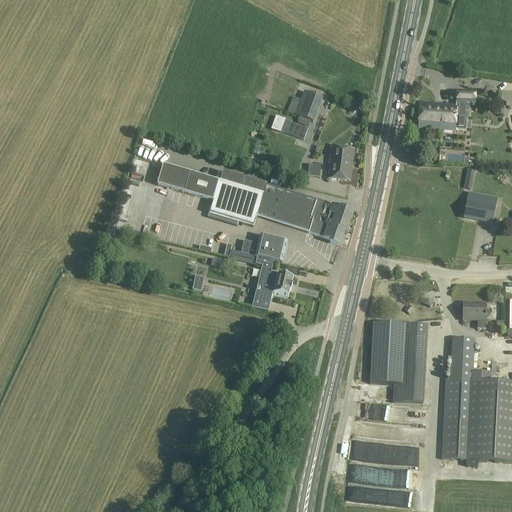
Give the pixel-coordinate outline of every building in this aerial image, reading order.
[(476,93),(457,91),(456,104),(475,106),(476,93)] [(325,98),(307,92),(304,100),(297,97),(291,112),(302,117),(301,122),(311,126),(313,121),(316,122),(325,98)] [(466,118),(456,117),(456,108),(420,105),(418,129),(454,132),(455,130),(465,131),(466,118)] [(270,129),(303,141),(308,129),(275,117),(270,129)] [(354,150),(331,147),(327,179),(350,182),(354,150)] [(157,186),(214,202),(210,214),(254,227),(267,187),(223,172),(220,181),(164,164),(157,186)] [(308,164),(307,177),(320,178),(321,165),(308,164)] [(320,238),(324,227),(325,225),(318,223),(314,222),(316,215),(321,216),(322,217),(326,204),(307,198),(305,199),(267,187),(257,217),(307,234),(320,238)] [(496,201),(468,195),(463,219),(491,225),(496,201)] [(331,206),(325,225),(324,227),(345,234),(346,234),(353,214),(331,206)] [(324,227),(320,238),(330,241),(329,244),(340,248),(345,234),(324,227)] [(116,236),(111,234),(107,244),(113,246),(116,236)] [(263,267),(271,269),(273,263),(282,265),(287,244),(260,238),(256,253),(256,257),(255,258),(255,259),(257,260),(256,266),(263,267)] [(256,257),(256,253),(254,252),(255,245),(244,242),(241,254),(253,257),(253,256),(256,257)] [(198,252),(211,254),(212,248),(199,246),(198,252)] [(255,259),(255,258),(250,257),(248,264),(256,266),(257,260),(255,259)] [(225,262),(213,259),(211,266),(223,269),(225,262)] [(271,269),(263,267),(260,280),(262,281),(259,290),(258,289),(257,292),(259,292),(258,298),(256,297),(257,296),(256,296),(253,309),(269,313),(273,295),(288,298),(290,291),(291,291),(293,285),(292,285),(293,279),(270,274),(271,269)] [(191,290),(200,292),(203,278),(194,276),(191,290)] [(430,308),(433,303),(427,300),(424,305),(430,308)] [(485,305),(462,305),(462,322),(478,322),(477,330),(485,330),(485,305)] [(404,311),(410,315),(414,311),(408,306),(404,311)] [(426,328),(372,325),(369,365),(423,368),(426,328)] [(473,342),(452,341),(450,381),(445,381),(441,460),(511,464),(511,384),(471,382),(473,342)] [(399,423),(400,408),(360,406),(360,422),(399,423)] [(417,468),(419,444),(394,441),(395,435),(390,434),(389,443),(366,441),(365,444),(358,444),(358,449),(351,448),(350,463),(348,463),(347,483),(362,484),(362,478),(368,479),(369,473),(382,475),(382,472),(377,472),(378,465),(417,468)] [(346,502),(415,509),(417,492),(348,485),(346,502)]
